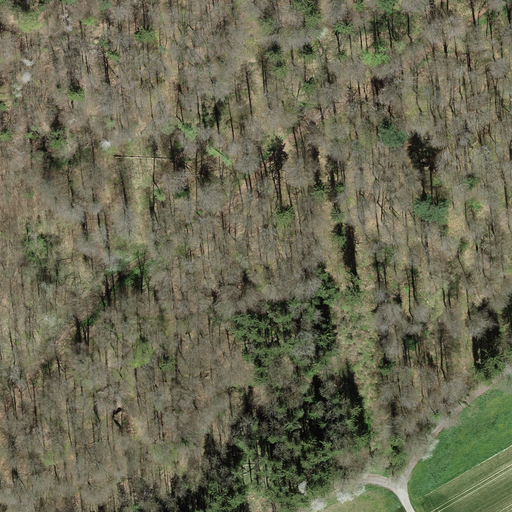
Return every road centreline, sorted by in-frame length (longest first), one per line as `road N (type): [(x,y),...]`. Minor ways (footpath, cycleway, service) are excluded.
road 1 (track): [(498,0),(431,52),(314,121),(196,235),(123,274),(0,416)]
road 2 (track): [(298,511),(353,482),(399,486),(445,421),(511,366)]
